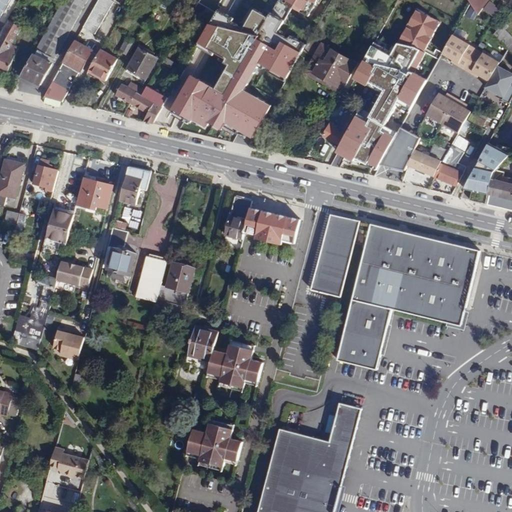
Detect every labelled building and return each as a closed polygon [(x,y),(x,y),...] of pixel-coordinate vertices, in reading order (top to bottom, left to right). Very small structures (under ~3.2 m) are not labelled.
[(0,0),(0,16),(9,0),(0,0)] [(63,0),(22,75),(41,85),(52,64),(51,63),(52,60),(47,58),(49,55),(54,58),(56,58),(88,0),(63,0)] [(115,0),(114,0),(99,0),(95,7),(107,14),(115,0)] [(247,133),(265,100),(289,57),(308,24),(299,19),(304,10),(287,0),(286,0),(269,32),(261,28),(257,36),(226,89),(233,93),(220,117),(226,121),(247,133)] [(468,0),(479,15),(483,8),(489,1),(489,0),(468,0)] [(489,1),(483,8),(497,18),(501,12),(495,8),(496,6),(489,1)] [(107,14),(95,7),(84,28),(95,34),(107,14)] [(420,48),(425,50),(440,21),(414,8),(397,41),(415,45),(420,48)] [(21,27),(9,20),(0,36),(0,66),(9,70),(18,48),(12,45),(21,27)] [(507,46),(511,39),(511,36),(506,30),(508,26),(504,22),(494,34),(507,46)] [(226,89),(257,36),(209,23),(196,43),(229,61),(217,86),(224,92),(226,89)] [(489,80),(498,65),(500,61),(453,35),(443,53),(453,59),(459,62),(458,64),(459,65),(472,73),(473,71),(479,74),(489,80)] [(127,54),(135,42),(127,38),(121,50),(127,54)] [(415,45),(397,41),(391,52),(372,43),(364,57),(375,63),(401,69),(408,72),(420,48),(415,45)] [(76,42),(65,61),(81,71),(93,51),(76,42)] [(357,63),(323,44),(307,73),(336,90),(342,81),(346,83),(357,63)] [(128,68),(146,78),(157,58),(140,48),(128,68)] [(118,59),(101,50),(89,70),(106,80),(118,59)] [(200,50),(193,65),(202,69),(209,54),(200,50)] [(174,59),(169,56),(162,68),(168,71),(174,59)] [(265,100),(273,104),(297,61),(289,57),(265,100)] [(63,64),(45,97),(63,101),(79,73),(63,64)] [(511,73),(498,65),(489,80),(486,86),(497,93),(503,96),(502,100),(509,104),(511,98),(511,73)] [(145,81),(146,78),(128,68),(126,71),(145,81)] [(388,75),(398,80),(400,75),(392,70),(388,75)] [(224,92),(217,86),(192,73),(173,108),(206,126),(207,122),(222,128),(226,121),(220,117),(233,93),(226,89),(224,92)] [(402,128),(407,117),(402,115),(416,90),(398,80),(388,75),(387,74),(373,100),(378,102),(365,120),(361,128),(390,144),(402,128)] [(116,95),(131,103),(137,93),(143,95),(145,91),(130,83),(128,87),(122,84),(116,95)] [(168,97),(148,86),(145,91),(143,95),(137,93),(131,103),(148,113),(144,121),(153,123),(168,97)] [(356,95),(350,92),(344,103),(350,106),(356,95)] [(459,132),(461,128),(467,119),(472,111),(466,107),(462,105),(464,102),(450,94),(449,97),(446,96),(440,92),(427,114),(459,132)] [(339,147),(347,133),(344,132),(354,114),(345,110),(337,125),(333,122),(326,135),(334,140),(333,143),(339,147)] [(365,120),(357,116),(347,133),(339,147),(337,152),(355,161),(357,158),(377,169),(379,164),(390,144),(361,128),(365,120)] [(467,119),(461,128),(468,132),(473,123),(467,119)] [(416,150),(422,137),(402,128),(390,144),(379,164),(407,171),(410,166),(416,150)] [(480,158),(497,166),(509,154),(488,143),(480,158)] [(417,169),(436,176),(445,157),(449,149),(435,144),(430,155),(423,153),(417,169)] [(446,158),(445,157),(436,176),(457,185),(462,172),(454,168),(455,165),(451,163),(453,160),(459,163),(465,152),(453,146),(446,158)] [(410,166),(417,169),(423,153),(416,150),(410,166)] [(53,190),(59,170),(48,168),(50,161),(42,159),(36,183),(49,186),(48,189),(53,190)] [(26,165),(6,160),(0,181),(0,204),(5,205),(7,196),(17,199),(26,165)] [(151,172),(129,167),(120,200),(137,204),(141,188),(147,189),(151,172)] [(490,194),(495,171),(481,167),(469,188),(476,190),(490,194)] [(506,171),(497,169),(495,171),(490,194),(488,199),(488,203),(511,208),(511,178),(505,176),(506,171)] [(114,185),(84,177),(78,201),(98,207),(108,209),(114,185)] [(488,199),(490,194),(476,190),(474,196),(488,199)] [(25,197),(22,211),(28,213),(31,198),(25,197)] [(251,207),(253,201),(236,197),(226,234),(243,239),(245,230),(251,207)] [(98,207),(78,201),(77,204),(98,209),(98,207)] [(301,220),(251,207),(245,230),(258,233),(257,237),(282,243),(283,239),(295,243),(301,220)] [(65,249),(74,214),(55,209),(46,244),(65,249)] [(7,210),(4,222),(17,226),(20,216),(20,213),(7,210)] [(102,212),(97,211),(93,224),(99,226),(102,212)] [(312,290),(341,298),(355,242),(360,222),(331,215),(312,290)] [(20,216),(17,226),(16,231),(22,232),(25,217),(20,216)] [(128,224),(115,220),(113,226),(126,229),(128,224)] [(467,310),(481,250),(455,244),(454,247),(449,246),(449,243),(446,242),(406,232),(405,236),(399,234),(400,231),(371,224),(366,245),(340,349),(338,359),(378,369),(382,353),(390,324),(394,308),(426,316),(448,321),(463,325),(467,310)] [(124,251),(129,231),(113,228),(103,266),(131,274),(136,255),(124,251)] [(161,284),(167,261),(163,260),(164,258),(150,255),(150,257),(146,256),(136,296),(157,301),(158,299),(161,284)] [(94,268),(62,259),(57,279),(89,287),(94,268)] [(174,264),(168,286),(164,300),(186,306),(195,270),(174,264)] [(56,277),(39,273),(37,284),(54,288),(56,277)] [(168,286),(161,284),(158,299),(164,300),(168,286)] [(17,322),(12,341),(39,350),(50,303),(42,301),(35,328),(17,322)] [(393,325),(390,324),(382,353),(385,354),(393,325)] [(214,349),(219,332),(212,330),(205,328),(197,326),(190,355),(212,361),(214,349)] [(78,360),(84,338),(57,331),(53,348),(61,350),(60,355),(78,360)] [(232,339),(231,343),(248,347),(247,350),(254,351),(255,345),(232,339)] [(229,352),(214,349),(212,361),(209,371),(223,375),(222,378),(221,381),(245,387),(246,382),(246,378),(259,381),(264,362),(252,359),(254,351),(247,350),(248,347),(231,343),(229,352)] [(88,377),(76,374),(75,379),(86,382),(88,377)] [(245,387),(221,381),(220,384),(244,391),(245,387)] [(13,394),(0,390),(0,413),(7,416),(13,394)] [(335,511),(342,487),(362,410),(339,405),(329,443),(280,431),(258,511),(335,511)] [(211,418),(210,423),(227,427),(227,430),(233,431),(235,425),(211,418)] [(202,454),(201,458),(200,461),(224,466),(225,461),(226,457),(238,461),(244,441),(231,438),(233,431),(227,430),(227,427),(210,423),(208,432),(194,429),(188,450),(202,454)] [(84,479),(89,459),(67,454),(68,451),(55,448),(51,466),(58,468),(57,472),(84,479)] [(224,466),(200,461),(199,464),(223,470),(224,466)] [(339,511),(346,488),(342,487),(335,511),(339,511)]
